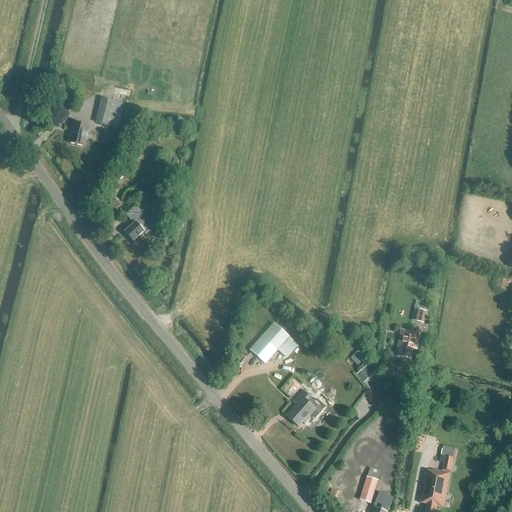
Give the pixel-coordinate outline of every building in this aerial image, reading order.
[(111,127),(117,103),(101,99),(95,123),(111,127)] [(84,147),(89,127),(73,123),(68,143),(84,147)] [(101,143),(109,145),(112,133),(104,131),(101,143)] [(169,180),(170,169),(159,168),(159,181),(169,180)] [(113,213),(120,206),(115,200),(107,208),(113,213)] [(147,221),(140,213),(141,212),(135,206),(125,215),(131,222),(131,221),(134,224),(124,233),(133,242),(143,232),(145,235),(154,227),(148,220),(147,221)] [(423,323),(426,311),(414,309),(411,321),(423,323)] [(265,364),(289,337),(273,324),(249,351),(265,364)] [(416,350),(419,334),(401,331),(396,356),(410,359),(412,349),(416,350)] [(359,349),(350,358),(357,366),(367,357),(359,349)] [(375,375),(368,365),(356,375),(363,384),(375,375)] [(292,398),(305,385),(293,374),(281,388),(292,398)] [(304,425),(316,411),(305,401),(309,397),(303,391),(293,401),(299,406),(288,418),(298,428),(302,423),(304,425)] [(450,474),(453,458),(452,458),(454,450),(442,448),(439,462),(443,463),(442,473),(432,471),(432,472),(425,471),(419,503),(426,504),(424,511),(434,511),(436,506),(442,508),(449,474),(450,474)] [(367,476),(378,479),(380,471),(369,468),(367,476)] [(366,477),(359,500),(370,504),(377,481),(366,477)] [(378,502),(373,511),(384,511),(387,506),(378,502)]
